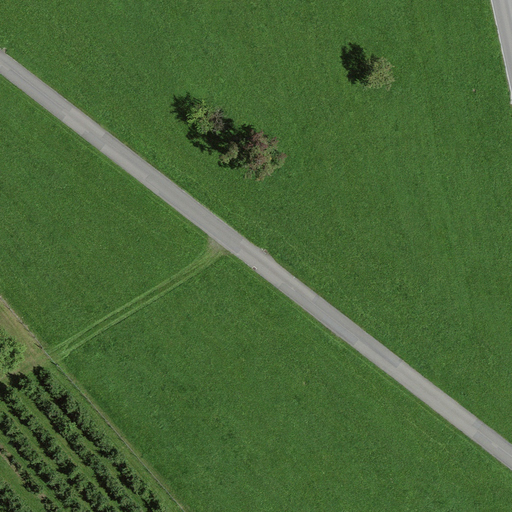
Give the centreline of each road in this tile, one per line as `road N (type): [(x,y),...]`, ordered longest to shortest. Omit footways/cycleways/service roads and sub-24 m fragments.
road 1 (unclassified): [(0,63),(511,457)]
road 2 (track): [(190,511),(56,355),(231,241)]
